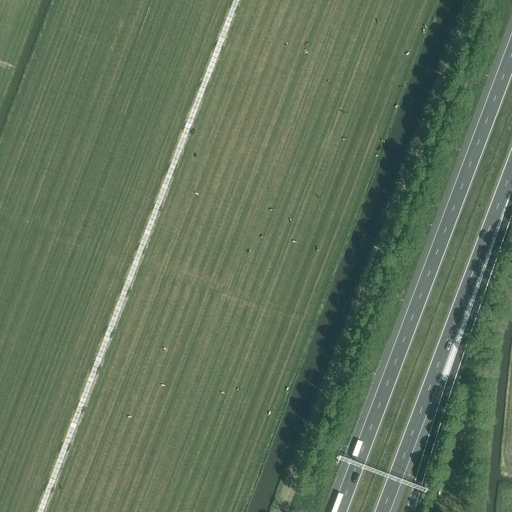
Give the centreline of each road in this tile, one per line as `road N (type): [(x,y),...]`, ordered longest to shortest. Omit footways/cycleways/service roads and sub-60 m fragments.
road 1 (motorway): [(511,53),(339,511)]
road 2 (motorway): [(382,511),(511,168)]
road 3 (motorway): [(411,511),(511,182)]
